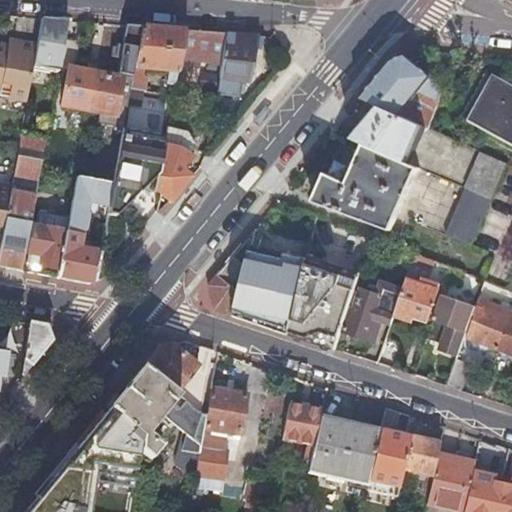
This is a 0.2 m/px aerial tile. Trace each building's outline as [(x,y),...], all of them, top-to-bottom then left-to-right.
[(56,72),(56,67),(61,40),(65,20),(39,18),(34,45),(31,67),(56,72)] [(131,81),(141,28),(125,26),(114,78),(70,69),(75,43),(61,40),(56,67),(65,68),(58,106),(123,119),(129,90),(131,81)] [(178,59),(183,32),(141,28),(131,81),(129,90),(143,92),(145,78),(140,76),(141,70),(168,72),(166,82),(174,84),(178,59)] [(225,35),(183,32),(178,59),(219,66),(225,35)] [(254,38),(225,35),(219,66),(215,89),(215,90),(234,93),(237,84),(238,84),(239,82),(246,83),(248,72),(250,72),(257,42),(254,38)] [(0,97),(24,102),(31,67),(34,45),(15,42),(14,48),(0,45),(0,97)] [(404,55),(390,61),(380,73),(371,84),(360,98),(380,107),(401,116),(421,125),(428,129),(443,87),(404,55)] [(511,87),(492,76),(468,120),(511,144),(511,87)] [(380,107),(351,139),(363,143),(402,161),(421,125),(401,116),(380,107)] [(42,144),(45,131),(20,126),(17,140),(42,144)] [(157,175),(154,190),(161,195),(170,202),(191,176),(184,170),(188,164),(183,160),(195,144),(187,131),(166,127),(164,137),(157,175)] [(164,137),(121,129),(119,140),(111,186),(107,206),(105,216),(114,216),(123,207),(121,205),(126,199),(129,202),(157,175),(164,137)] [(0,267),(20,272),(42,144),(17,140),(16,146),(9,188),(0,237),(0,267)] [(402,161),(363,143),(346,182),(325,174),(313,202),(391,230),(418,167),(402,161)] [(464,187),(489,198),(490,199),(505,163),(479,152),(464,187)] [(93,281),(98,253),(90,251),(80,249),(77,246),(79,235),(85,230),(88,216),(85,205),(91,204),(107,206),(111,186),(75,178),(67,219),(64,233),(57,270),(56,278),(86,284),(93,281)] [(0,237),(9,188),(0,186),(0,237)] [(464,187),(444,234),(470,244),(489,198),(464,187)] [(64,233),(67,219),(45,214),(46,210),(38,208),(34,227),(64,233)] [(24,264),(57,270),(64,233),(34,227),(30,227),(24,264)] [(249,246),(253,231),(207,287),(213,311),(232,317),(248,251),(249,246)] [(283,254),(249,246),(248,251),(282,259),(283,254)] [(282,259),(248,251),(232,317),(288,336),(305,259),(283,254),(282,259)] [(359,274),(306,256),(305,259),(288,336),(334,351),(340,330),(347,309),(359,274)] [(413,259),(403,287),(394,315),(410,320),(414,309),(428,314),(439,284),(427,280),(432,266),(413,259)] [(464,273),(450,267),(446,276),(446,277),(460,282),(464,273)] [(353,311),(347,309),(340,330),(373,341),(379,322),(390,326),(393,315),(394,315),(403,287),(386,282),(381,296),(361,289),(353,311)] [(475,306),(441,293),(431,320),(464,333),(475,306)] [(475,306),(464,333),(463,337),(497,350),(509,316),(485,307),(485,306),(476,302),(475,306)] [(511,317),(509,316),(497,350),(488,373),(502,378),(510,355),(511,355),(511,317)] [(43,327),(28,324),(19,378),(25,371),(49,342),(43,327)] [(168,346),(157,348),(110,405),(106,410),(138,437),(135,452),(147,462),(159,446),(144,435),(147,431),(161,442),(173,427),(183,434),(176,462),(185,468),(194,470),(204,416),(198,415),(205,375),(190,372),(194,368),(192,366),(168,346)] [(210,352),(197,348),(192,366),(194,368),(190,372),(205,375),(210,352)] [(453,364),(445,387),(457,391),(465,369),(453,364)] [(244,396),(208,390),(204,416),(194,470),(193,476),(218,480),(223,454),(221,454),(223,438),(214,437),(214,433),(237,437),(244,396)] [(288,403),(280,441),(304,446),(304,449),(302,449),(299,461),(307,463),(310,447),(317,418),(319,410),(288,403)] [(124,511),(135,452),(138,437),(106,410),(22,511),(124,511)] [(307,463),(305,472),(365,484),(366,479),(377,431),(317,418),(310,447),(307,463)] [(377,431),(366,479),(395,486),(399,468),(406,437),(377,431)] [(406,437),(399,468),(431,475),(435,456),(438,444),(406,436),(406,437)] [(435,456),(431,475),(422,511),(440,511),(441,510),(450,511),(460,511),(470,473),(472,465),(435,456)] [(491,511),(499,479),(470,473),(460,511),(491,511)] [(393,496),(395,486),(366,479),(365,484),(364,489),(365,489),(363,497),(378,501),(380,493),(393,496)] [(511,511),(511,482),(499,479),(491,511),(511,511)]
